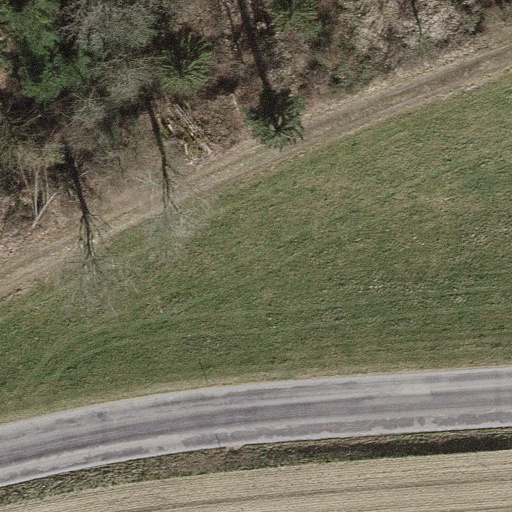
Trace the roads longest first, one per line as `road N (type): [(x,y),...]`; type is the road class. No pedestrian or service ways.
road 1 (track): [(0,295),(511,65)]
road 2 (tertiary): [(0,463),(310,417),(511,403)]
